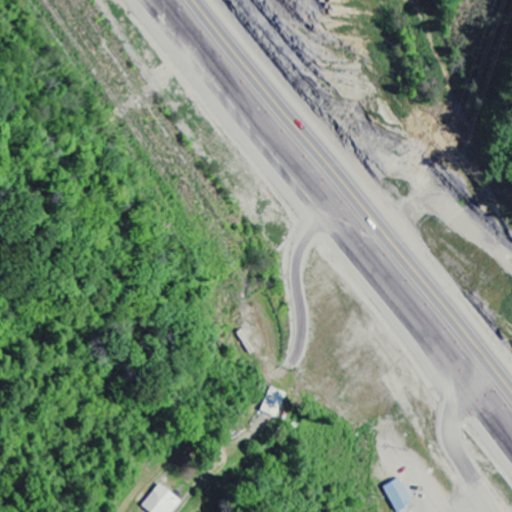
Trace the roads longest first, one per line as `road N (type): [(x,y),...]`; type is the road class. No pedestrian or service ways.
road 1 (trunk): [(511,424),(345,199),(171,0)]
road 2 (residential): [(498,511),(455,437),(461,405),(483,384)]
